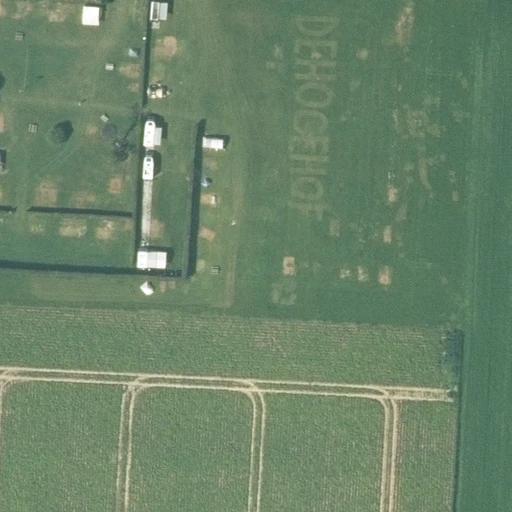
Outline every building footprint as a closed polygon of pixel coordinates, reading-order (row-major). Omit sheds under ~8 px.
[(72,3),(71,19),(92,20),(93,5),(72,3)] [(48,233),(47,216),(26,217),(27,234),(48,233)] [(59,234),(75,235),(76,220),(61,218),(59,234)] [(99,220),(98,238),(114,239),(115,221),(99,220)] [(134,245),(155,245),(154,237),(134,237),(134,245)]
